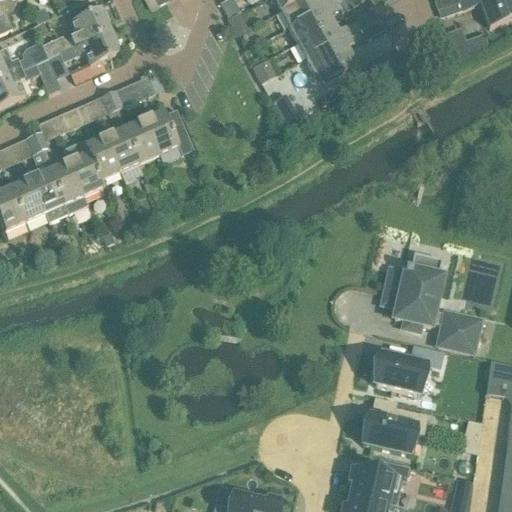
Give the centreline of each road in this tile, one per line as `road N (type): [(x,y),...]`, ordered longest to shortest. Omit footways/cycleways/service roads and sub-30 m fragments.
road 1 (residential): [(315,511),(358,342)]
road 2 (residential): [(147,68),(0,131)]
